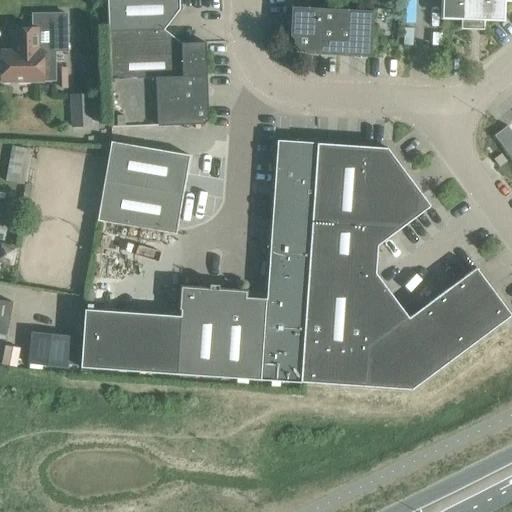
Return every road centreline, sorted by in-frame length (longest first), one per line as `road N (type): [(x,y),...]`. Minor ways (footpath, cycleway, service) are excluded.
road 1 (residential): [(271,96),(245,118),(230,261)]
road 2 (unclassified): [(271,96),(439,114)]
road 3 (unclassified): [(511,230),(439,114)]
